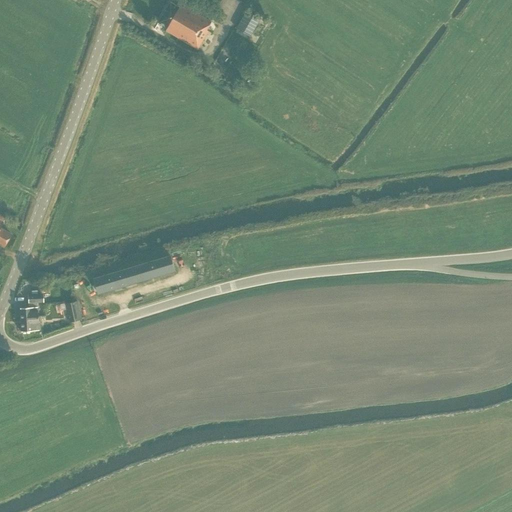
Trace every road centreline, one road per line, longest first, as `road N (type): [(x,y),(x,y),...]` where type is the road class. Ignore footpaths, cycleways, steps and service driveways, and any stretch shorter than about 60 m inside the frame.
road 1 (unclassified): [(0,338),(34,347),(266,278),(419,262)]
road 2 (tertiary): [(0,310),(116,0)]
